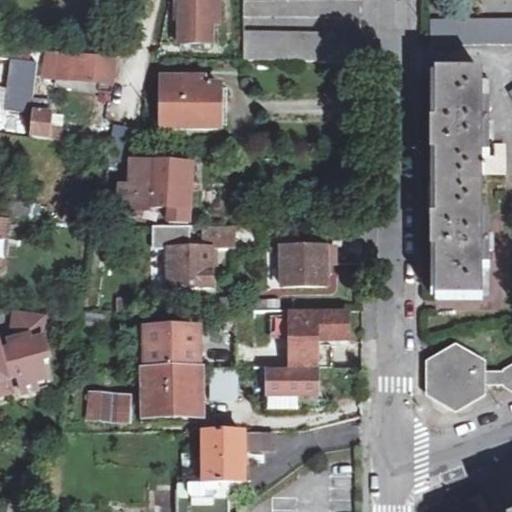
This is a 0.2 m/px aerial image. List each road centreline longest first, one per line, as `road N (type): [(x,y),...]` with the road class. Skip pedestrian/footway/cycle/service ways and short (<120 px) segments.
road 1 (residential): [(391,0),(396,466)]
road 2 (residential): [(396,466),(511,430)]
